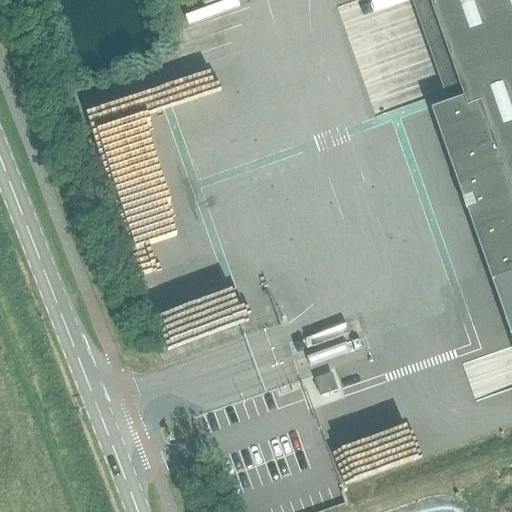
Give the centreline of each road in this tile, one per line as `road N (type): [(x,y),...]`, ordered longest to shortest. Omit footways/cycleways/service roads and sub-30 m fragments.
road 1 (tertiary): [(139,511),(0,159)]
road 2 (unknown): [(336,322),(339,199),(306,0)]
